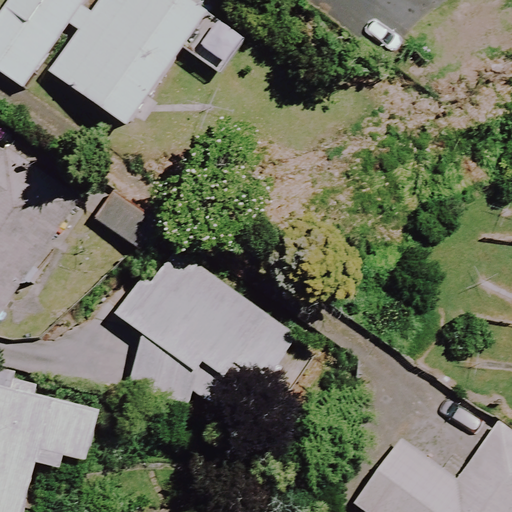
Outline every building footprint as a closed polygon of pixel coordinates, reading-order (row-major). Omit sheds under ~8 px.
[(107,0),(104,4),(98,0),(14,0),(0,21),(0,67),(31,89),(42,74),(132,136),(212,21),(181,0),(107,0)] [(244,53),(218,35),(196,65),(223,83),(244,53)] [(0,336),(77,197),(0,154),(0,336)] [(165,225),(115,193),(93,225),(144,258),(165,225)] [(116,319),(144,339),(133,390),(192,416),(196,404),(236,431),(267,392),(299,348),(184,262),(163,290),(147,277),(116,319)] [(0,511),(28,511),(38,474),(61,480),(64,470),(88,476),(102,418),(0,393),(0,511)] [(511,511),(511,437),(500,428),(455,488),(401,448),(356,509),(359,511),(511,511)]
